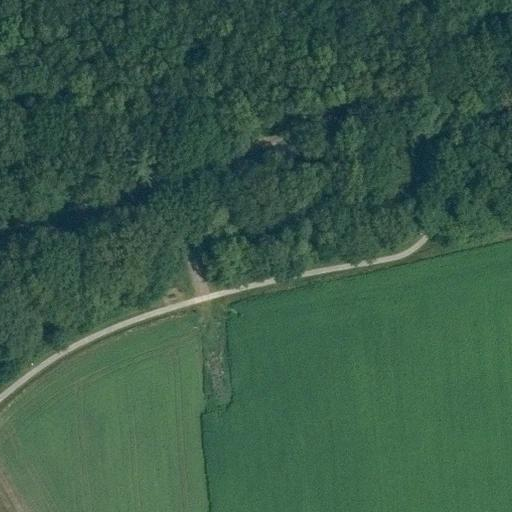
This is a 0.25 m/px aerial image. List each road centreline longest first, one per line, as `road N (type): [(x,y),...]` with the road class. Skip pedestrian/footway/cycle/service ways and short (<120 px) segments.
road 1 (tertiary): [(0,253),(511,58)]
road 2 (track): [(208,322),(175,187)]
